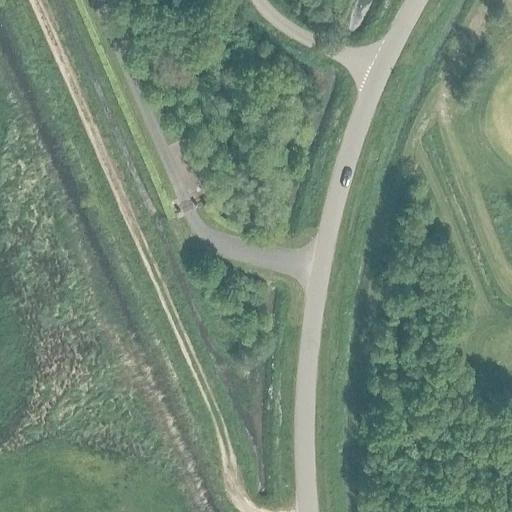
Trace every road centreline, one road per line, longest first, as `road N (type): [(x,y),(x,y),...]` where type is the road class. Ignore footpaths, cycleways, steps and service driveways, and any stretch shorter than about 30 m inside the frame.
road 1 (track): [(248,511),(33,0)]
road 2 (unclassified): [(307,511),(307,364),(321,269),(380,71)]
road 3 (unclassified): [(257,0),(290,31),(380,71)]
